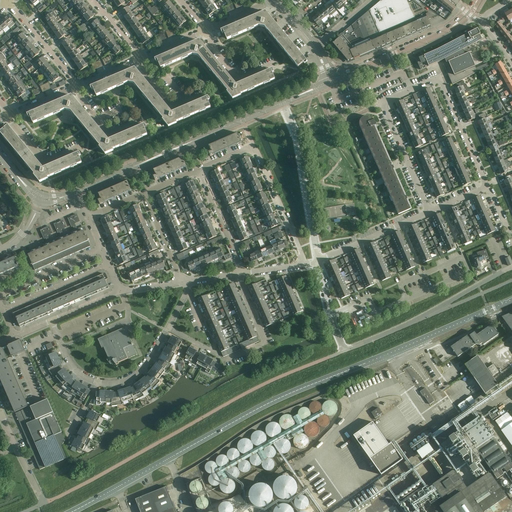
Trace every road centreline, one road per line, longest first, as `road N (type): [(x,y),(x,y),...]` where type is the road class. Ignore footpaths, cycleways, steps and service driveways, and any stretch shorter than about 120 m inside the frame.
road 1 (secondary): [(168,458),(268,403),(511,299)]
road 2 (tertiary): [(77,190),(281,101)]
road 3 (residential): [(304,265),(256,151),(198,170)]
road 4 (residential): [(487,187),(439,79),(381,102)]
road 5 (tertiary): [(329,81),(451,28),(476,0)]
road 6 (unclassified): [(317,261),(296,136),(281,101)]
road 7 (residential): [(317,261),(429,211)]
